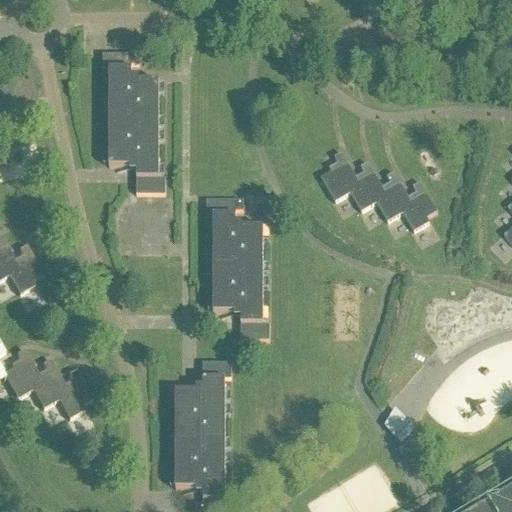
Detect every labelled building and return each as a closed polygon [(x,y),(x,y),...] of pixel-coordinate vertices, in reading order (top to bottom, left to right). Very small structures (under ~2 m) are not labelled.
[(132,75),(109,75),(109,173),(137,173),(137,185),(159,185),(159,87),(132,87),(132,75)] [(341,173),(321,184),(335,209),(351,200),(347,194),(358,188),(342,159),(335,163),(341,173)] [(359,188),(358,188),(347,194),(351,200),(361,219),(377,210),(373,204),(385,197),(368,169),(361,173),(367,183),(359,188)] [(393,193),(385,197),(373,204),(377,210),(388,229),(403,220),(399,214),(411,207),(394,179),(387,183),(393,193)] [(419,202),(411,207),(399,214),(403,220),(414,238),(430,229),(427,224),(437,218),(420,188),(413,193),(419,202)] [(244,207),(207,207),(207,222),(213,222),(213,319),(241,319),(241,333),(241,347),(270,347),(270,331),(263,331),(263,233),(236,233),(236,221),(236,217),(244,217),(244,207)] [(0,287),(8,282),(5,276),(16,270),(0,241),(0,287)] [(24,265),(16,270),(5,276),(8,282),(19,301),(35,292),(32,287),(43,281),(26,251),(18,255),(24,265)] [(2,381),(3,381),(16,406),(32,397),(28,391),(40,384),(24,356),(16,360),(22,370),(2,381)] [(54,401),(66,395),(49,366),(42,370),(48,380),(40,384),(28,391),(32,397),(42,416),(58,407),(54,401)] [(232,369),(203,369),(203,371),(203,397),(182,397),(176,397),(176,495),(203,495),(203,511),(195,511),(232,511),(232,507),(226,507),(225,385),(232,385),(232,369)] [(74,390),(66,395),(54,401),(58,407),(68,426),(85,417),(82,412),(92,406),(75,376),(68,380),(74,390)] [(416,434),(396,414),(385,432),(401,448),(416,434)] [(511,511),(511,501),(493,511),(511,511)]
